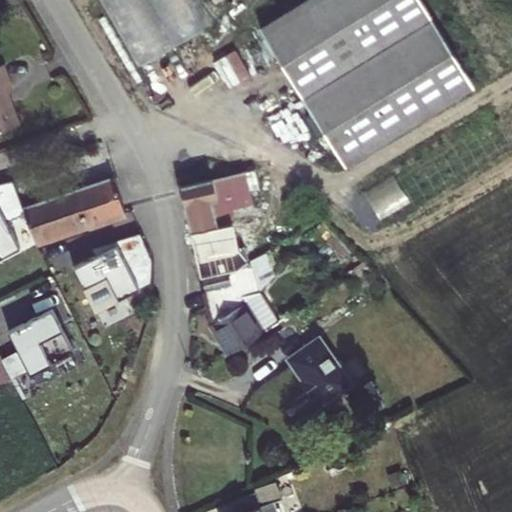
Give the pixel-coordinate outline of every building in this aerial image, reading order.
[(148,11),(116,29),(136,66),(172,47),(146,0),(142,0),(148,11)] [(306,0),(260,28),(345,166),(474,87),(420,0),(306,0)] [(0,65),(0,131),(18,125),(7,94),(13,92),(4,65),(0,65)] [(180,187),(190,232),(217,226),(257,217),(251,192),(261,190),(255,169),(180,187)] [(23,207),(37,244),(126,212),(113,176),(23,207)] [(0,257),(20,247),(0,209),(0,257)] [(190,232),(204,286),(230,280),(217,226),(190,232)] [(73,265),(96,308),(139,286),(116,243),(73,265)] [(254,276),(272,265),(265,253),(254,259),(255,260),(247,264),(254,276)] [(208,327),(227,355),(276,325),(265,303),(261,300),(257,299),(253,294),(259,293),(254,276),(247,264),(236,271),(231,272),(232,280),(230,280),(204,286),(210,324),(208,327)] [(75,351),(52,308),(9,331),(32,374),(75,351)] [(296,372),(320,406),(351,383),(319,337),(292,356),(301,368),(296,372)] [(7,370),(0,356),(0,382),(12,380),(7,370)] [(292,356),(287,359),(296,372),(301,368),(292,356)] [(233,511),(259,511),(258,508),(282,499),(276,481),(254,488),(255,491),(229,500),(233,511)]
